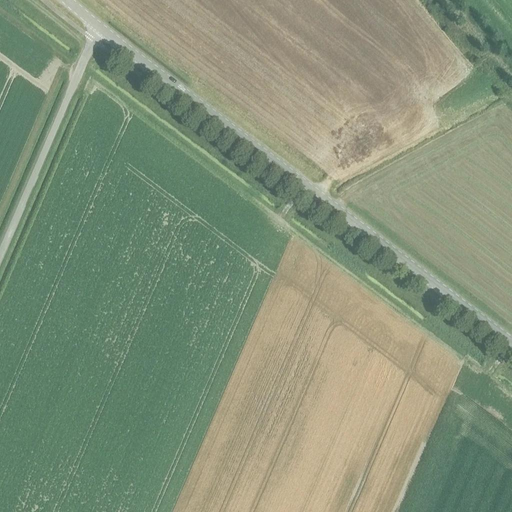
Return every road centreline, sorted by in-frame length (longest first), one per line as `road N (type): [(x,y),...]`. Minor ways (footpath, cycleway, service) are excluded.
road 1 (tertiary): [(511,346),(100,30)]
road 2 (unclassified): [(0,253),(100,30)]
